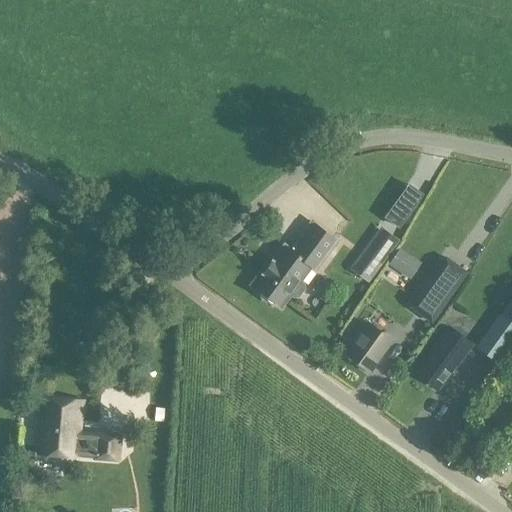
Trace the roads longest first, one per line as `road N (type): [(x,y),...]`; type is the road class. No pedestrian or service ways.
road 1 (unclassified): [(496,511),(168,272)]
road 2 (unclassified): [(511,156),(395,136),(360,140),(325,153),(168,272)]
road 3 (unclassified): [(168,272),(0,162)]
